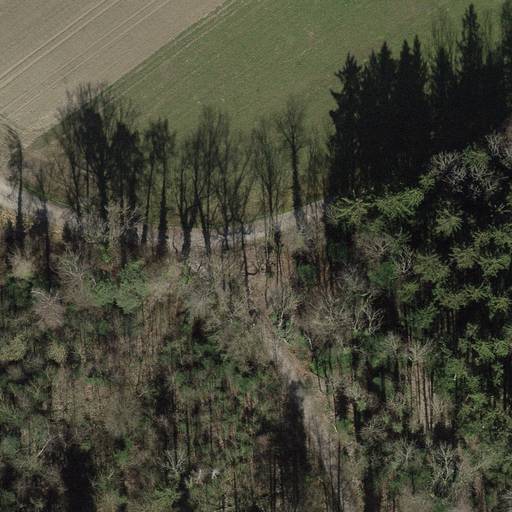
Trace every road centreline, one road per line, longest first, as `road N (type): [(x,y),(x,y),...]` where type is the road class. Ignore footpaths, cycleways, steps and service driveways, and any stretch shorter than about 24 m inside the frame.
road 1 (track): [(0,193),(89,231),(188,241),(294,221),(511,147)]
road 2 (track): [(188,241),(260,328),(355,511)]
